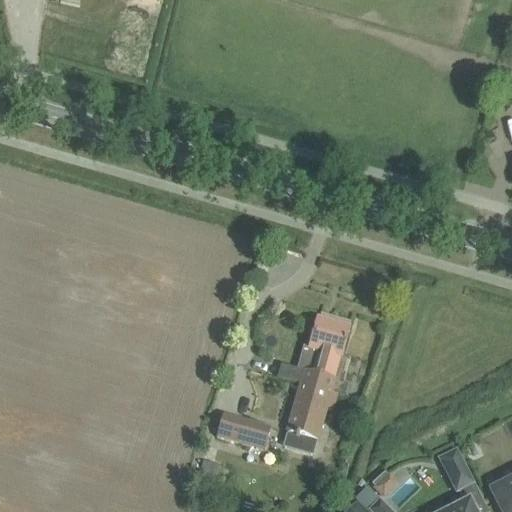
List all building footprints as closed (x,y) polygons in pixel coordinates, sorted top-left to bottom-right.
[(342,357),(345,344),(351,325),(321,317),(319,322),(317,321),(312,340),(309,351),(324,355),(318,376),(304,372),(301,385),(332,394),(333,389),(339,390),(347,358),(342,357)] [(318,443),(332,394),(301,385),(287,434),(318,443)] [(272,429),(223,415),(216,439),(265,453),(272,429)] [(475,486),(457,450),(439,459),(457,495),(475,486)] [(210,479),(213,464),(202,461),(199,476),(210,479)] [(511,511),(511,484),(493,494),(501,511),(511,511)] [(473,511),(466,497),(455,502),(459,509),(453,511),(473,511)] [(389,511),(380,502),(370,511),(389,511)] [(348,511),(366,511),(358,503),(348,511)]
